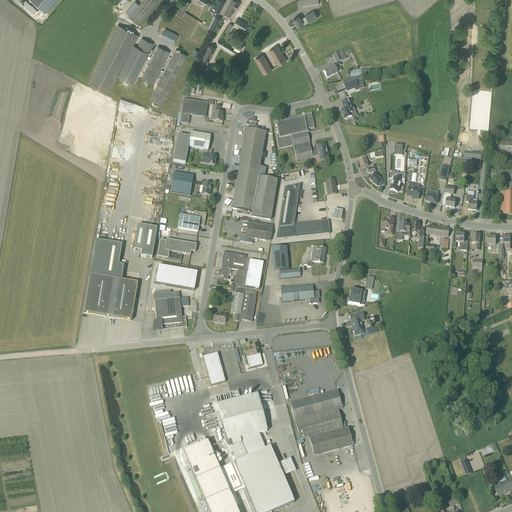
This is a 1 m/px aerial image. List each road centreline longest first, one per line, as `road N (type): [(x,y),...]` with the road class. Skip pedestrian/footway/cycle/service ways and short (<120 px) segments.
road 1 (residential): [(197,337),(236,112),(324,101)]
road 2 (unknown): [(132,345),(143,282),(128,247),(127,190),(141,126),(160,125)]
road 3 (tertiary): [(385,511),(333,324)]
road 4 (residential): [(511,226),(428,218),(351,188)]
road 5 (tertiary): [(333,324),(351,188)]
road 6 (residential): [(197,337),(333,324)]
road 7 (tertiary): [(324,101),(291,35),(258,0)]
road 8 (unclassified): [(76,350),(197,337)]
